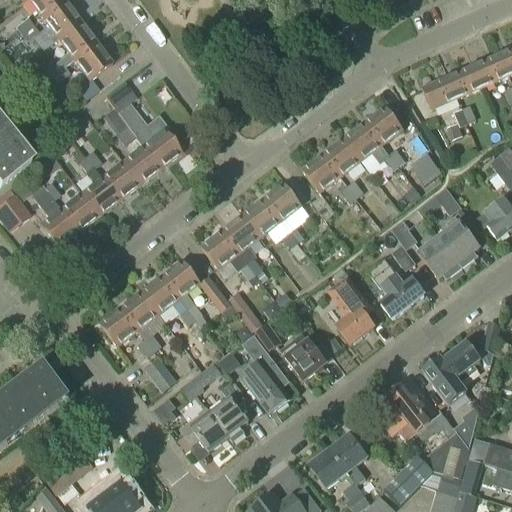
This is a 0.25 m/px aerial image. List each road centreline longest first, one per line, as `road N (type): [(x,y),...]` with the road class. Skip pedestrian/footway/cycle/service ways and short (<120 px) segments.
road 1 (residential): [(201,501),(511,267)]
road 2 (residential): [(201,501),(45,315)]
road 3 (residential): [(45,315),(237,171)]
road 4 (residential): [(237,171),(117,0)]
road 5 (residential): [(237,171),(367,70)]
road 6 (residential): [(367,70),(511,4)]
